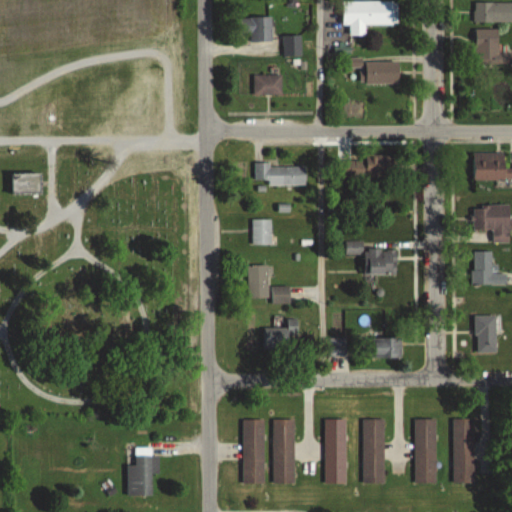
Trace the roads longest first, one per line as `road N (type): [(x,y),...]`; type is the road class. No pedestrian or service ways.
road 1 (residential): [(209,511),(202,0)]
road 2 (residential): [(435,378),(430,0)]
road 3 (residential): [(511,130),(203,130)]
road 4 (residential): [(207,379),(511,377)]
